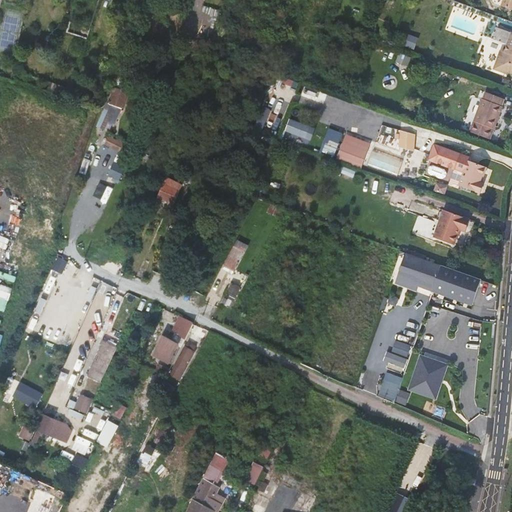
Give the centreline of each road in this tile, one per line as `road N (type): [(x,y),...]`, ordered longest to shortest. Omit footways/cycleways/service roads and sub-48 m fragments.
road 1 (track): [(499,458),(90,270)]
road 2 (residential): [(490,511),(511,318)]
